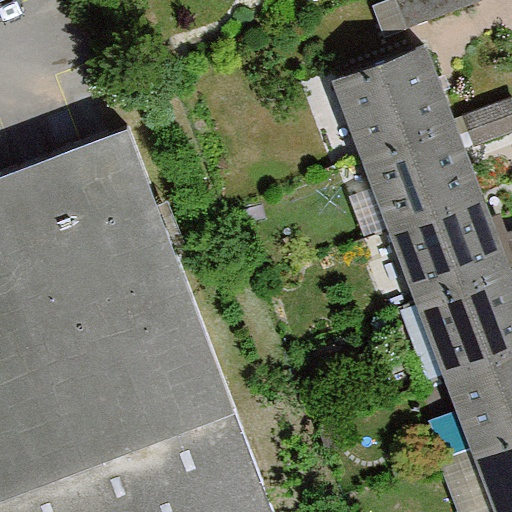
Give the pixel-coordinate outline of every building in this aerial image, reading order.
[(387,0),(372,6),(381,29),(383,35),(476,0),(387,0)] [(363,148),(455,114),(429,42),(389,56),(336,76),(363,148)] [(511,95),(460,115),(472,144),(511,130),(511,95)] [(389,220),(481,186),(455,114),(363,148),(389,220)] [(272,511),(219,373),(125,126),(0,172),(0,511),(272,511)] [(416,293),(508,260),(481,186),(389,220),(416,293)] [(442,366),(511,340),(511,271),(508,260),(416,293),(442,366)] [(469,441),(511,425),(511,340),(442,366),(469,441)] [(495,511),(511,511),(511,425),(469,441),(495,511)]
